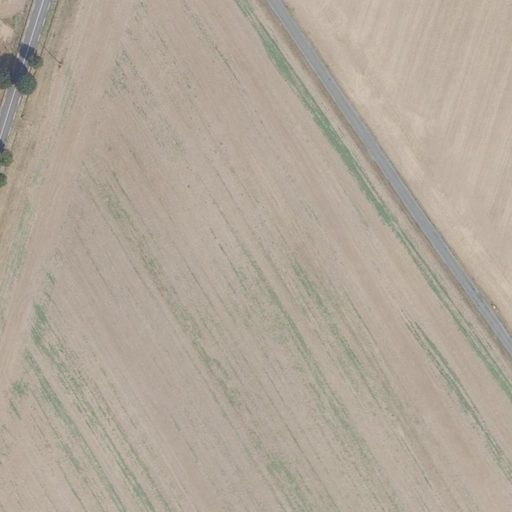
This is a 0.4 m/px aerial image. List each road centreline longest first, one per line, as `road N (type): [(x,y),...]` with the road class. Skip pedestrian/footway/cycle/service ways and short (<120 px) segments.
road 1 (unclassified): [(271,0),(511,340)]
road 2 (secondary): [(43,0),(0,138)]
